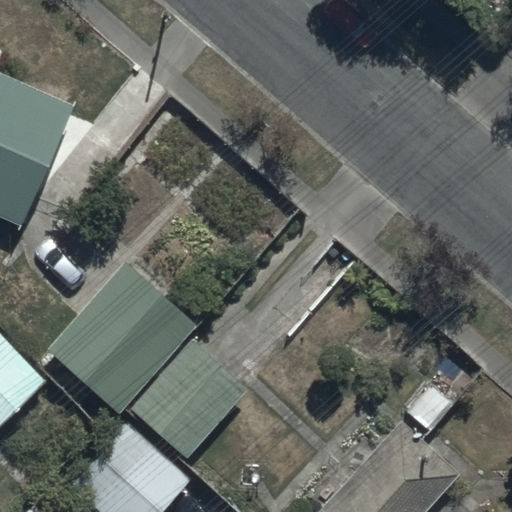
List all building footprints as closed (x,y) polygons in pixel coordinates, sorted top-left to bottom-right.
[(0,215),(18,224),(74,101),(0,67),(0,49),(1,47),(0,46),(0,215)] [(198,322),(122,256),(45,345),(120,410),(128,401),(188,452),(247,383),(189,333),(198,322)] [(0,423),(47,376),(0,330),(0,423)] [(154,511),(187,472),(124,417),(46,507),(36,497),(19,511),(154,511)] [(457,470),(400,417),(312,511),(429,511),(424,506),(457,470)]
